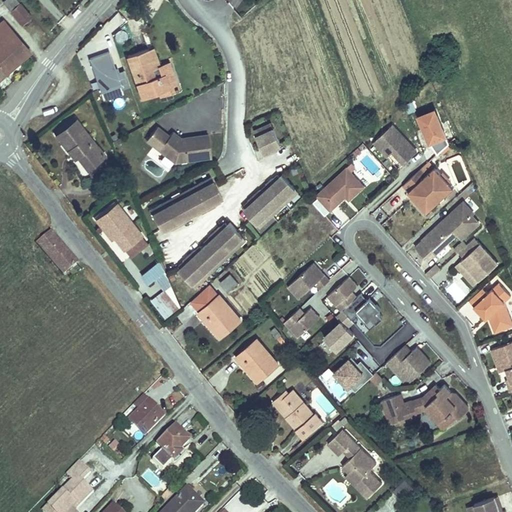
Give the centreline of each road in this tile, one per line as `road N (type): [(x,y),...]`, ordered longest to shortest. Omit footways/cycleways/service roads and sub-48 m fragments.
road 1 (unclassified): [(308,511),(186,376),(4,147)]
road 2 (residential): [(486,397),(352,248),(358,225),(370,226),(461,323),(477,363)]
road 3 (unknown): [(188,0),(230,51),(242,181),(230,207),(171,243)]
road 4 (tertiary): [(6,123),(105,0)]
